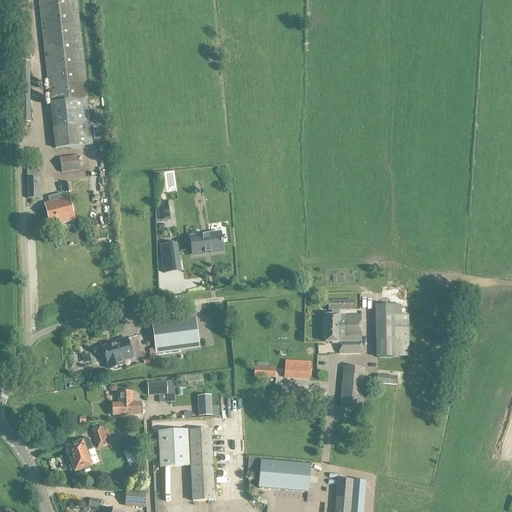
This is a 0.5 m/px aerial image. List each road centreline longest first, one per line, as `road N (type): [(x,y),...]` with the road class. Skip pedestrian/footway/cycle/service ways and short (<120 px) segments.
road 1 (unclassified): [(26,340),(11,0)]
road 2 (unclassified): [(26,340),(104,314),(297,294)]
road 3 (unclassified): [(364,296),(367,361),(332,362),(317,511)]
